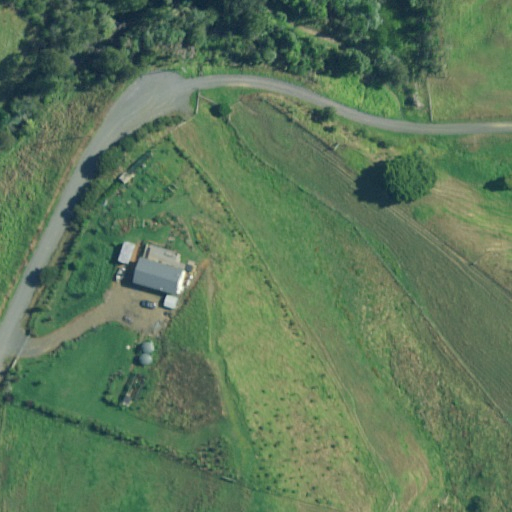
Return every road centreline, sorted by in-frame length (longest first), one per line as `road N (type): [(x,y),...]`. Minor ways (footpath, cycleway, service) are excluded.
road 1 (unclassified): [(0,344),(71,187),(108,130),(152,97),(195,85)]
road 2 (unclassified): [(511,130),(355,126),(257,86),(195,85)]
